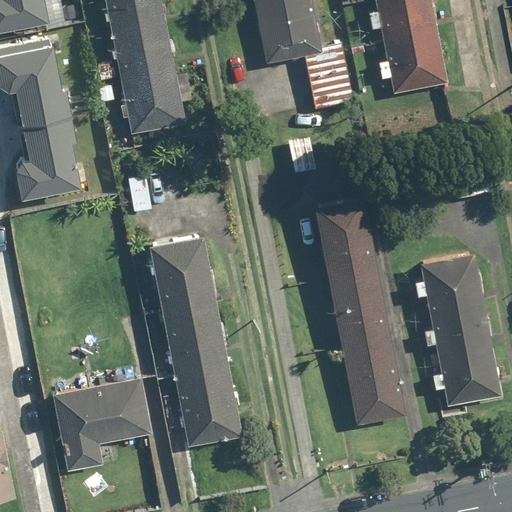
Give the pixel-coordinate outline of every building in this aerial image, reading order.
[(0,0),(0,30),(51,20),(46,0),(0,0)] [(183,69),(172,71),(157,0),(101,0),(129,133),(182,122),(178,99),(189,97),(183,69)] [(308,0),(251,0),(264,62),(303,53),(314,106),(351,99),(339,42),(318,46),(308,0)] [(427,0),(373,0),(390,91),(443,81),(427,0)] [(55,52),(0,63),(0,90),(1,93),(10,101),(17,99),(22,130),(72,120),(68,94),(64,95),(55,52)] [(16,172),(22,201),(83,188),(73,145),(77,144),(72,120),(22,130),(29,160),(22,162),(16,172)] [(308,134),(286,137),(291,171),(313,168),(308,134)] [(448,175),(451,196),(502,188),(499,166),(448,175)] [(356,193),(308,204),(355,425),(403,415),(356,193)] [(239,435),(197,233),(141,245),(183,447),(239,435)] [(471,248),(415,258),(442,403),(499,392),(471,248)] [(73,332),(56,251),(23,258),(40,340),(73,332)] [(138,372),(48,392),(65,469),(101,461),(97,440),(150,429),(138,372)] [(0,438),(0,501),(13,499),(0,438)]
